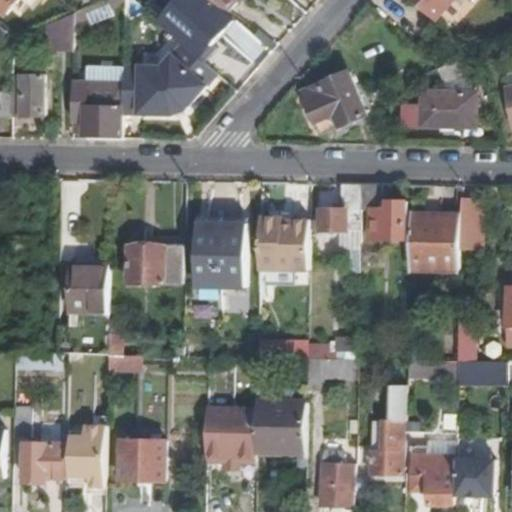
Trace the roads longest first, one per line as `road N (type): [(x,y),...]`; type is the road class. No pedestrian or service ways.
road 1 (residential): [(210,160),(511,164)]
road 2 (residential): [(210,160),(349,0)]
road 3 (residential): [(0,158),(210,160)]
